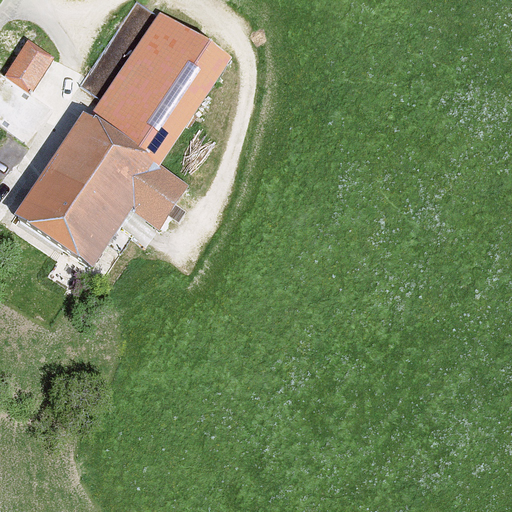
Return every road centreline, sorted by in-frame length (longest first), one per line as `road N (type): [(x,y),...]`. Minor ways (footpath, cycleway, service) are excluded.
road 1 (track): [(183,246),(220,187),(250,90),(245,47),(186,0)]
road 2 (track): [(0,210),(39,155),(40,122),(69,77),(68,28),(44,0)]
